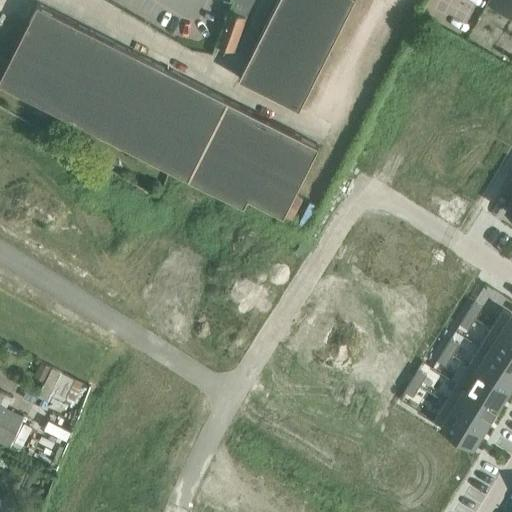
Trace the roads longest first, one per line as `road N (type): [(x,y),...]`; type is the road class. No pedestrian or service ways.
road 1 (unknown): [(451,238),(398,204),(370,195),(355,204),(233,394)]
road 2 (residential): [(0,259),(233,394)]
road 3 (residential): [(179,511),(233,394)]
